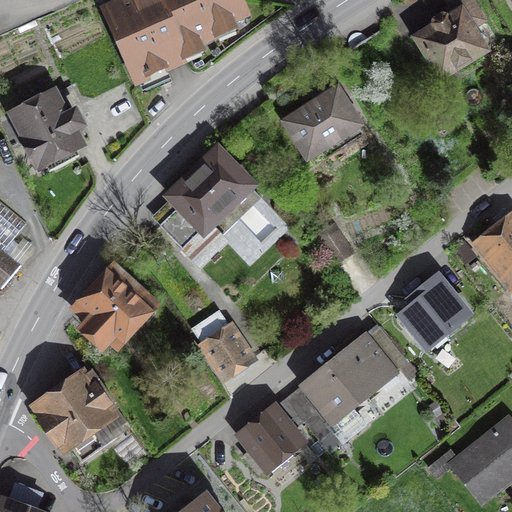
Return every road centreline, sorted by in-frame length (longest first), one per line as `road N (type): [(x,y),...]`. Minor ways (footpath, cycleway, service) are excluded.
road 1 (residential): [(511,197),(139,490),(103,507),(76,505),(0,418)]
road 2 (secondary): [(351,0),(216,93),(133,181),(79,251),(0,403)]
